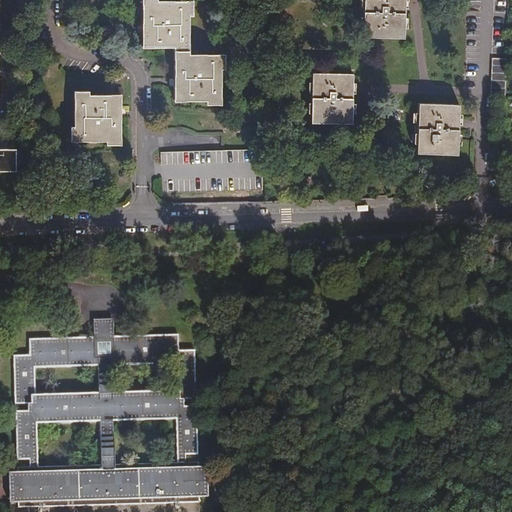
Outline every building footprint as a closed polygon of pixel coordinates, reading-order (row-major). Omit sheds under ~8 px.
[(189,15),(189,3),(153,3),(153,0),(140,0),(140,3),(138,3),(138,44),(149,44),(149,47),(170,47),(170,97),(182,97),(182,100),(202,100),(202,103),(216,103),(216,97),(218,97),(218,86),(216,86),(216,70),(222,70),(222,58),(187,58),(186,51),(184,51),(184,43),(187,43),(187,32),(184,32),(184,15),(189,15)] [(401,15),(401,0),(360,0),(359,39),(401,40),(401,15)] [(506,105),(507,61),(493,60),(492,98),(501,98),(501,105),(506,105)] [(348,84),(349,74),(308,73),(306,124),(347,125),(348,109),(348,84)] [(84,96),(84,92),(71,92),(71,128),(66,128),(66,140),(73,140),(73,143),(102,143),(102,145),(113,145),(113,139),(116,139),(116,98),(105,98),(105,95),(84,96)] [(453,155),(455,105),(414,103),(413,153),(453,155)] [(10,149),(0,149),(0,170),(10,171),(10,149)] [(253,166),(253,189),(262,189),(262,166),(253,166)] [(280,179),(280,170),(270,170),(270,179),(280,179)] [(175,352),(175,337),(27,340),(27,356),(11,357),(13,406),(25,406),(25,413),(13,413),(14,461),(26,461),(27,468),(15,468),(16,503),(8,504),(8,511),(195,511),(195,464),(182,464),(182,457),(194,457),(193,408),(179,409),(179,401),(192,401),(191,352),(175,352)]
